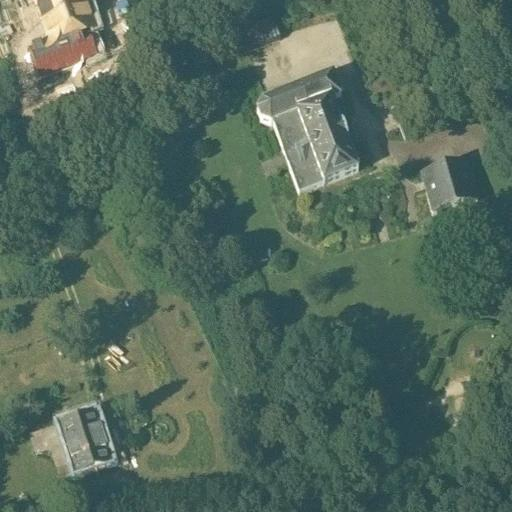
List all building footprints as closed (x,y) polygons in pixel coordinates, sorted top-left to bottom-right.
[(41,0),(10,0),(8,2),(27,23),(46,6),(41,0)] [(290,6),(283,5),(283,9),(265,8),(264,34),(272,34),(270,60),(280,60),(280,64),(322,67),(325,8),(290,6)] [(66,42),(26,57),(53,127),(76,119),(93,112),(66,42)] [(270,108),(237,121),(246,142),(279,129),(270,108)] [(93,112),(76,119),(80,131),(85,144),(111,135),(101,109),(93,112)] [(53,127),(29,137),(39,162),(64,152),(59,139),(80,131),(76,119),(53,127)] [(331,164),(260,191),(255,200),(259,209),(269,213),(271,212),(297,281),(355,259),(328,190),(339,186),(331,164)] [(462,249),(418,262),(428,298),(472,285),(462,249)] [(102,511),(95,487),(59,498),(63,511),(102,511)] [(63,511),(59,498),(31,507),(32,511),(63,511)]
